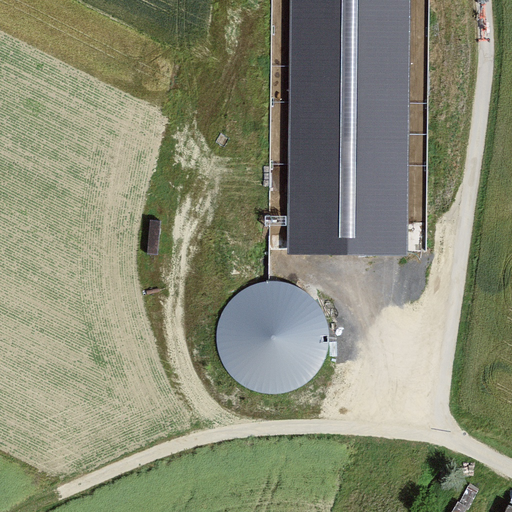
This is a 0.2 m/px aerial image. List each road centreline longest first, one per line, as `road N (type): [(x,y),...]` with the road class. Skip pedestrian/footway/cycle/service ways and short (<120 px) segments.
road 1 (track): [(511,474),(437,434),(285,426),(166,448),(64,491)]
road 2 (track): [(437,434),(487,50),(482,0)]
